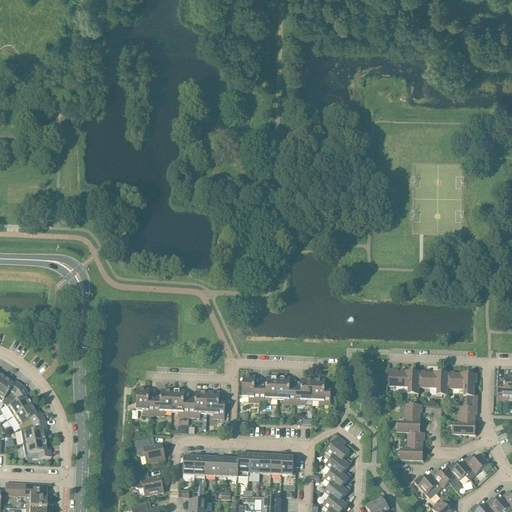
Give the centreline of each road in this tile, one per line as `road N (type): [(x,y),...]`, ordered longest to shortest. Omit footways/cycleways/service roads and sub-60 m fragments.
road 1 (tertiary): [(81,480),(79,281),(58,263),(0,259)]
road 2 (residential): [(356,511),(360,448),(337,428),(305,449)]
road 3 (residential): [(66,461),(50,398),(0,355)]
